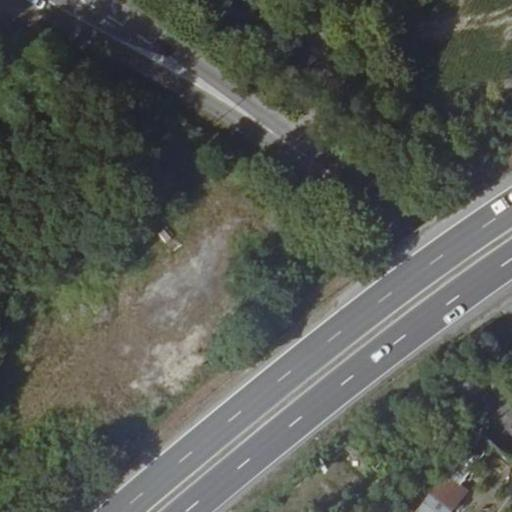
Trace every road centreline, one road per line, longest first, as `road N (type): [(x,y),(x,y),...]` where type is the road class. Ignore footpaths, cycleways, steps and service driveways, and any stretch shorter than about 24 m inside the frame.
road 1 (trunk): [(511,206),(369,307),(126,511)]
road 2 (trunk): [(195,511),(393,344),(511,260)]
road 3 (tertiary): [(35,0),(288,143)]
road 4 (tertiary): [(511,303),(288,143)]
road 5 (track): [(312,511),(331,494),(368,492),(456,405),(479,402)]
road 6 (tertiary): [(288,143),(161,39)]
